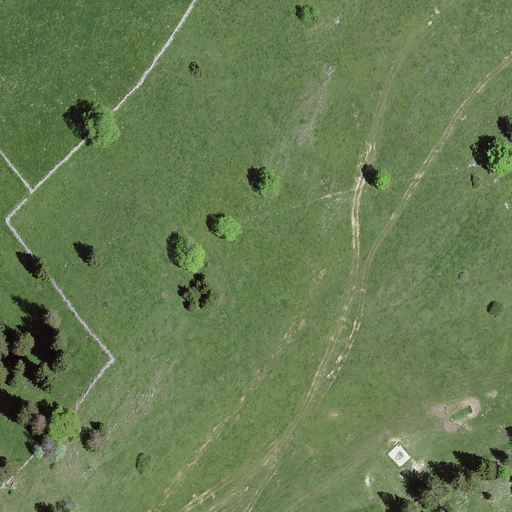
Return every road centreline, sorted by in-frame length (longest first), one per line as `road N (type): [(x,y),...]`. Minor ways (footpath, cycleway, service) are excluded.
road 1 (track): [(228,511),(253,492),(298,421),(353,285),(355,206),(403,65),(419,33),(459,0)]
road 2 (track): [(355,273),(511,51)]
